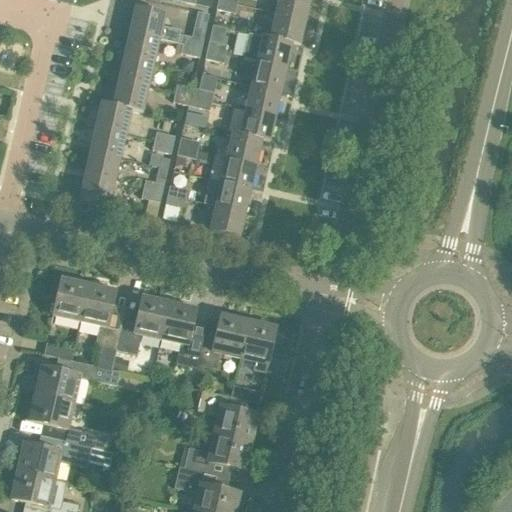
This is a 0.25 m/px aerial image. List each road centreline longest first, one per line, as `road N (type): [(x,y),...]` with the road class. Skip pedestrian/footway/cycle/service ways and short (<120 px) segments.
road 1 (residential): [(338,297),(14,224)]
road 2 (residential): [(338,297),(409,0)]
road 3 (tertiary): [(455,272),(511,50)]
road 4 (residential): [(283,511),(338,297)]
road 5 (residential): [(14,224),(55,15)]
road 6 (tertiary): [(398,511),(430,371)]
